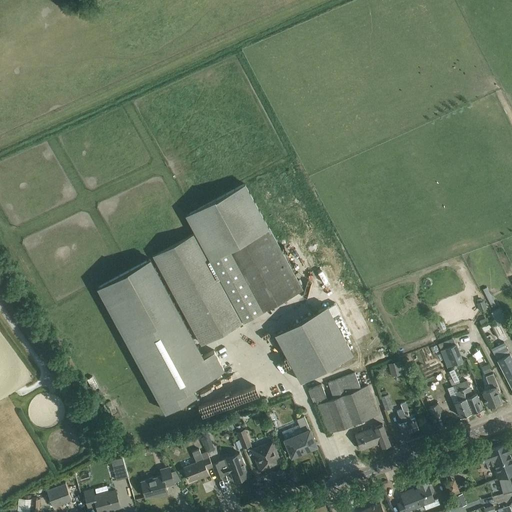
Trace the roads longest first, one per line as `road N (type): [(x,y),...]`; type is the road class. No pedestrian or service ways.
road 1 (unknown): [(344,482),(299,390),(245,334),(319,293)]
road 2 (tertiary): [(265,511),(511,418)]
